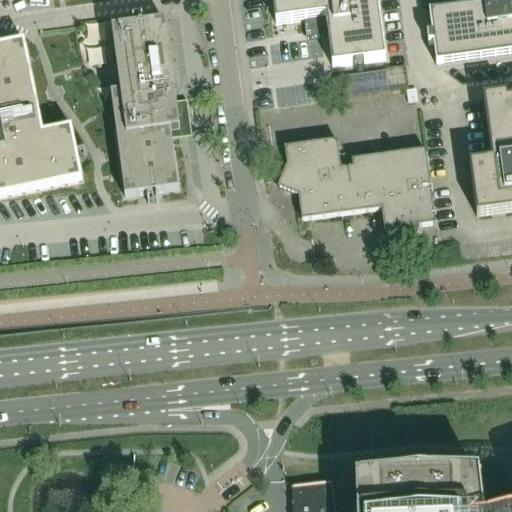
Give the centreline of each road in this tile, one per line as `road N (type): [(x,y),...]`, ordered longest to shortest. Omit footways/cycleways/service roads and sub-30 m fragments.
road 1 (tertiary): [(511,318),(0,375)]
road 2 (tertiary): [(0,414),(511,362)]
road 3 (track): [(270,457),(315,466),(416,454),(511,459)]
road 4 (unclassified): [(217,0),(245,229)]
